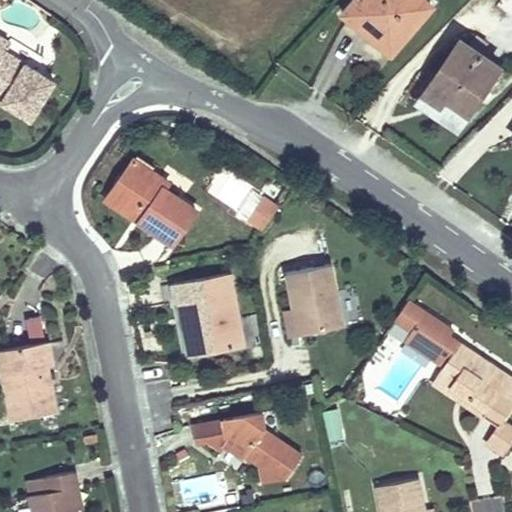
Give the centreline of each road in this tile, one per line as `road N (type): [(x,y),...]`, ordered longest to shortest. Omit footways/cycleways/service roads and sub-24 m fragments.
road 1 (unclassified): [(511,304),(139,48)]
road 2 (residential): [(145,511),(87,247),(30,196)]
road 3 (residential): [(139,48),(30,196)]
